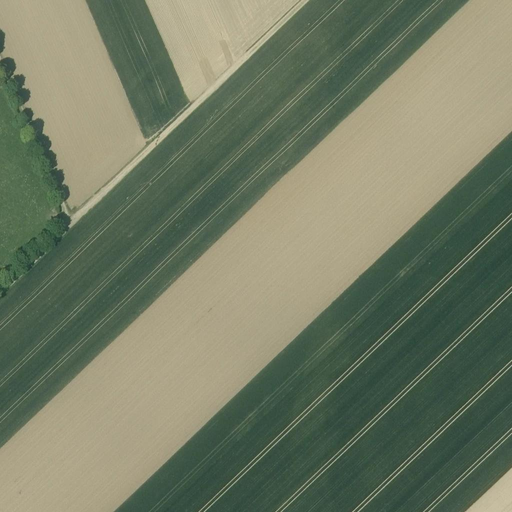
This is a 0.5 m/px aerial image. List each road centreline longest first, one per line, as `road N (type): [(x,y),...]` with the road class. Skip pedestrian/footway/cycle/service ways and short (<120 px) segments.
road 1 (track): [(0,292),(320,0)]
road 2 (track): [(69,223),(0,62)]
